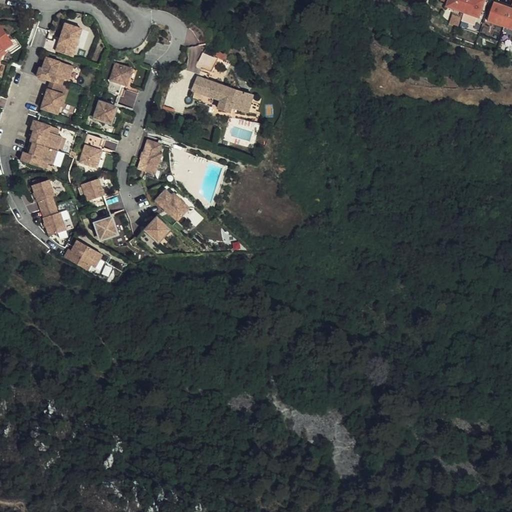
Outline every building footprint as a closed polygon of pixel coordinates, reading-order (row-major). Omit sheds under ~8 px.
[(448,9),(465,15),(469,0),(443,0),(443,2),(450,5),(448,9)] [(481,20),(487,2),(480,0),(469,0),(465,15),(481,20)] [(490,23),(506,29),(511,11),(496,5),(490,23)] [(85,28),(68,22),(61,42),(64,44),(61,52),(76,56),(85,28)] [(1,24),(0,25),(0,51),(2,51),(5,49),(6,51),(15,44),(13,41),(1,24)] [(0,66),(2,60),(3,61),(4,56),(12,52),(13,54),(24,47),(19,37),(13,41),(15,44),(6,51),(5,49),(2,51),(0,51),(0,66)] [(205,53),(201,68),(207,70),(207,71),(211,71),(215,56),(205,53)] [(138,60),(132,54),(130,57),(138,64),(138,60)] [(77,65),(49,55),(46,63),(49,65),(48,68),(45,67),(42,66),(39,75),(65,84),(67,77),(71,79),(77,65)] [(109,92),(120,96),(127,86),(134,76),(136,69),(119,63),(109,92)] [(200,71),(194,91),(222,100),(220,109),(231,113),(232,110),(233,108),(236,108),(236,110),(250,113),(254,94),(240,91),(239,92),(208,81),(210,74),(200,71)] [(126,89),(127,86),(120,96),(119,97),(112,106),(109,122),(114,124),(120,105),(123,97),(126,89)] [(67,93),(50,88),(44,107),(61,113),(67,93)] [(129,90),(126,89),(123,97),(120,105),(123,106),(129,90)] [(119,97),(120,96),(109,92),(107,102),(103,101),(97,118),(109,122),(112,106),(119,97)] [(62,129),(36,120),(33,128),(36,129),(39,130),(37,134),(35,133),(29,148),(32,149),(31,153),(28,152),(25,151),(22,160),(48,169),(50,163),(55,164),(65,135),(60,134),(62,129)] [(263,125),(253,122),(251,131),(260,133),(263,125)] [(102,147),(105,139),(91,134),(81,162),(99,168),(104,151),(101,151),(102,147)] [(161,145),(151,142),(141,171),(158,177),(165,155),(162,154),(165,143),(162,142),(161,145)] [(174,187),(178,186),(179,186),(180,185),(175,173),(169,176),(174,187)] [(51,178),(33,184),(39,201),(45,216),(50,235),(68,229),(62,211),(60,212),(54,195),(56,194),(51,178)] [(101,178),(84,183),(101,239),(118,234),(113,217),(110,218),(103,195),(106,194),(101,178)] [(168,191),(156,204),(179,225),(192,209),(176,195),(175,197),(168,191)] [(159,220),(147,233),(150,236),(148,238),(145,235),(140,241),(150,250),(155,249),(158,248),(172,232),(159,220)] [(72,250),(70,248),(65,256),(89,270),(92,264),(96,267),(103,254),(78,240),(74,246),(77,248),(75,251),(72,250)]
